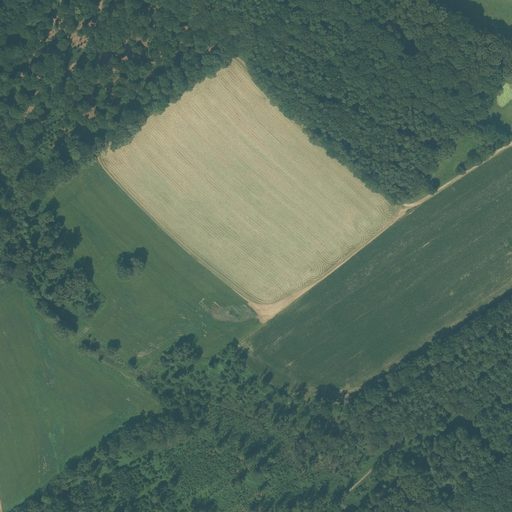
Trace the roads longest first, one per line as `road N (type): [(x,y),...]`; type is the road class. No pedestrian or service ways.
road 1 (track): [(238,55),(317,136),(404,205),(511,142)]
road 2 (track): [(511,384),(405,438),(346,494),(338,511)]
